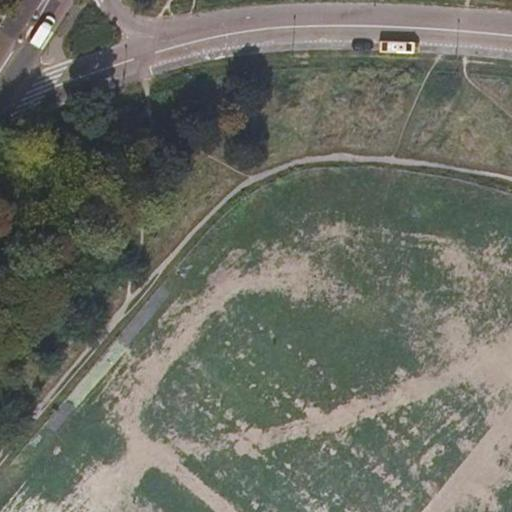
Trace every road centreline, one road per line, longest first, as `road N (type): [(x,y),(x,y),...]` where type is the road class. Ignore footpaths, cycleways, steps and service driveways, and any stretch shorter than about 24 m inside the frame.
road 1 (unknown): [(0,457),(216,207),(265,172),(326,156),(511,179)]
road 2 (unclassified): [(161,49),(310,26),(511,36)]
road 3 (unclassified): [(0,105),(161,49)]
